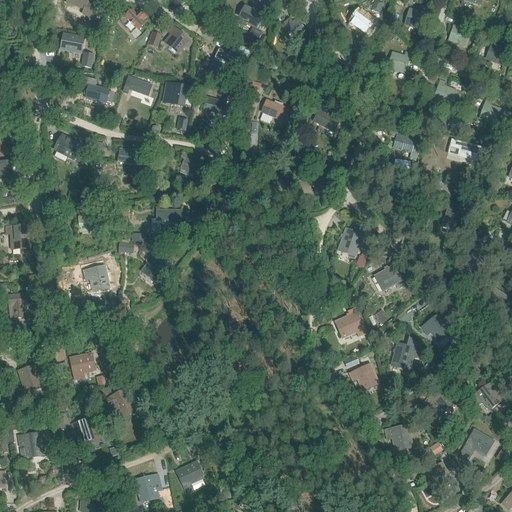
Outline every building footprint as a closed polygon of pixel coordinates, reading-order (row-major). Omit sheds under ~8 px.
[(68,0),(67,2),(85,8),(83,14),(93,17),(97,7),(87,4),(88,0),(68,0)] [(247,25),(252,28),(249,34),(259,40),(263,31),(257,28),(264,14),(253,9),(253,10),(245,6),(238,19),(248,24),(247,25)] [(359,8),(348,23),(358,30),(362,33),(363,32),(367,35),(377,21),(359,8)] [(132,10),(125,17),(139,31),(146,24),(143,21),(146,18),(140,12),(137,15),(132,10)] [(279,10),(274,14),(278,20),(283,16),(279,10)] [(405,25),(412,26),(421,29),(427,11),(423,10),(422,14),(409,11),(405,25)] [(285,23),(297,39),(305,33),(296,21),(293,23),(290,19),(285,23)] [(449,41),(465,46),(471,28),(467,27),(466,31),(454,27),(449,41)] [(172,35),(167,42),(179,52),(188,40),(173,28),(169,32),(172,35)] [(140,37),(137,41),(142,46),(146,43),(144,41),(150,34),(147,30),(141,38),(140,37)] [(153,33),(149,44),(157,47),(161,36),(153,33)] [(63,38),(61,52),(81,55),(83,41),(63,38)] [(503,50),(491,45),(486,59),(502,65),(509,47),(505,46),(503,50)] [(215,58),(210,69),(218,72),(218,71),(237,80),(250,53),(242,49),(239,55),(234,53),(232,57),(220,52),(216,59),(215,58)] [(85,54),(82,66),(91,68),(94,56),(85,54)] [(388,68),(405,73),(410,55),(406,54),(405,58),(393,54),(388,68)] [(83,78),(81,84),(90,86),(87,98),(106,103),(106,102),(112,103),(114,94),(108,93),(109,91),(95,88),(97,81),(83,78)] [(129,89),(148,96),(151,86),(128,78),(127,83),(131,85),(129,89)] [(434,100),(450,105),(455,92),(443,87),(444,83),(440,82),(434,100)] [(247,96),(258,99),(261,87),(250,84),(247,96)] [(167,95),(165,104),(184,108),(187,96),(188,96),(189,90),(170,87),(169,95),(167,95)] [(146,96),(144,102),(152,105),(154,99),(146,96)] [(249,97),(247,105),(255,107),(257,99),(249,97)] [(230,107),(231,104),(229,104),(230,100),(225,99),(224,103),(207,99),(207,101),(204,110),(211,112),(212,110),(221,112),(221,114),(228,116),(230,107)] [(267,101),(262,113),(290,124),(295,112),(267,101)] [(489,107),(490,103),(486,101),(480,119),(496,125),(501,111),(489,107)] [(329,130),(334,133),(339,122),(320,111),(314,122),(321,126),(322,123),(330,128),(329,130)] [(451,118),(448,126),(458,129),(461,121),(451,118)] [(180,119),(177,130),(185,132),(188,120),(180,119)] [(511,138),(503,134),(499,141),(509,146),(511,139),(511,138)] [(60,137),(52,153),(73,164),(75,161),(83,165),(88,154),(80,150),(81,148),(60,137)] [(397,149),(418,155),(421,143),(397,137),(396,144),(398,145),(397,149)] [(484,150),(452,142),(451,147),(449,154),(459,156),(459,157),(481,162),(484,150)] [(119,162),(138,166),(138,163),(140,153),(121,150),(119,162)] [(181,169),(201,178),(205,168),(186,160),(181,169)] [(0,162),(0,177),(3,177),(2,175),(7,174),(8,179),(13,178),(10,161),(0,162)] [(396,189),(391,200),(405,206),(410,195),(396,189)] [(442,227),(453,231),(455,225),(453,224),(457,213),(461,214),(463,209),(451,205),(449,210),(448,210),(442,227)] [(156,220),(151,220),(151,234),(174,234),(174,229),(181,229),(181,228),(183,227),(183,224),(181,223),(183,222),(183,214),(181,213),(181,212),(173,212),(162,212),(156,212),(156,220)] [(89,217),(79,218),(81,233),(86,232),(85,227),(97,226),(97,231),(103,230),(102,224),(103,223),(103,221),(102,222),(101,216),(89,217)] [(28,227),(7,228),(7,234),(7,235),(12,235),(12,242),(13,249),(13,252),(30,251),(30,248),(28,227)] [(365,243),(367,238),(347,230),(340,250),(356,255),(361,242),(365,243)] [(132,234),(132,242),(144,243),(145,235),(132,234)] [(119,253),(134,255),(134,245),(120,244),(119,253)] [(476,268),(473,274),(478,276),(484,263),(479,260),(479,262),(474,259),(476,255),(471,253),(465,266),(470,268),(471,266),(476,268)] [(143,271),(157,281),(166,270),(170,273),(173,268),(156,255),(143,271)] [(360,257),(357,266),(365,269),(368,260),(360,257)] [(109,259),(110,268),(120,266),(118,258),(109,259)] [(376,277),(384,291),(396,284),(399,288),(404,285),(394,267),(376,277)] [(84,272),(86,278),(90,277),(93,291),(109,287),(104,268),(84,272)] [(493,289),(485,301),(503,313),(511,301),(493,289)] [(352,290),(342,294),(345,301),(354,297),(352,290)] [(9,296),(10,307),(15,306),(16,313),(15,313),(16,315),(17,318),(27,317),(26,305),(28,305),(27,295),(9,296)] [(351,317),(337,323),(344,338),(357,332),(359,337),(365,334),(355,311),(349,313),(351,317)] [(382,312),(375,317),(381,325),(388,320),(382,312)] [(423,328),(426,332),(430,329),(439,341),(451,331),(439,315),(423,328)] [(398,345),(393,365),(409,370),(413,356),(417,357),(419,351),(415,350),(417,344),(409,336),(406,347),(398,345)] [(71,360),(75,380),(81,378),(80,374),(94,371),(90,355),(71,360)] [(347,362),(345,363),(348,369),(350,368),(356,366),(359,364),(356,358),(353,359),(347,362)] [(353,380),(358,378),(363,390),(378,384),(369,366),(351,374),(353,380)] [(23,382),(26,392),(41,387),(38,377),(35,368),(20,372),(23,382)] [(105,376),(97,378),(98,385),(106,383),(105,376)] [(481,399),(490,411),(503,400),(491,385),(474,398),(477,402),(481,399)] [(435,403),(443,413),(455,403),(442,388),(427,401),(431,406),(435,403)] [(112,399),(120,417),(135,410),(126,392),(112,399)] [(423,393),(418,397),(421,402),(427,397),(423,393)] [(63,400),(59,402),(63,410),(71,406),(69,402),(65,404),(63,400)] [(420,406),(424,412),(430,407),(426,401),(420,406)] [(64,413),(56,416),(59,426),(68,423),(64,413)] [(492,415),(487,418),(492,426),(497,422),(492,415)] [(73,425),(75,431),(80,430),(84,444),(100,438),(94,419),(73,425)] [(412,447),(408,427),(386,431),(388,440),(393,439),(395,450),(412,447)] [(459,458),(467,463),(475,450),(484,455),(492,442),(483,437),(475,432),(459,458)] [(20,438),(20,440),(20,444),(25,443),(27,457),(44,455),(42,441),(47,440),(46,434),(20,438)] [(439,443),(431,448),(436,455),(443,450),(439,443)] [(453,459),(446,463),(451,471),(458,467),(453,459)] [(190,485),(202,479),(195,465),(177,473),(186,492),(192,489),(190,485)] [(424,474),(427,480),(431,477),(437,490),(451,482),(442,465),(424,474)] [(158,498),(155,484),(159,483),(158,476),(132,483),(133,489),(138,488),(141,502),(158,498)] [(507,509),(510,505),(511,506),(511,494),(503,505),(507,509)] [(82,503),(81,511),(103,511),(104,505),(82,503)]
